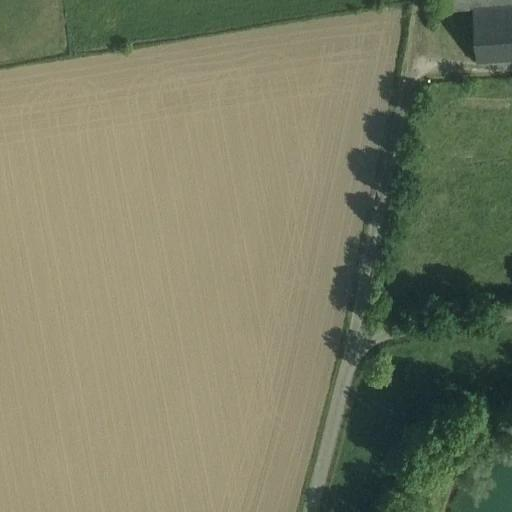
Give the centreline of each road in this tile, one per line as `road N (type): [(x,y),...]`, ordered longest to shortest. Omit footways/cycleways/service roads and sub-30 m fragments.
road 1 (unclassified): [(355,337),(423,0)]
road 2 (unclassified): [(309,511),(355,337)]
road 3 (unclassified): [(355,337),(511,313)]
